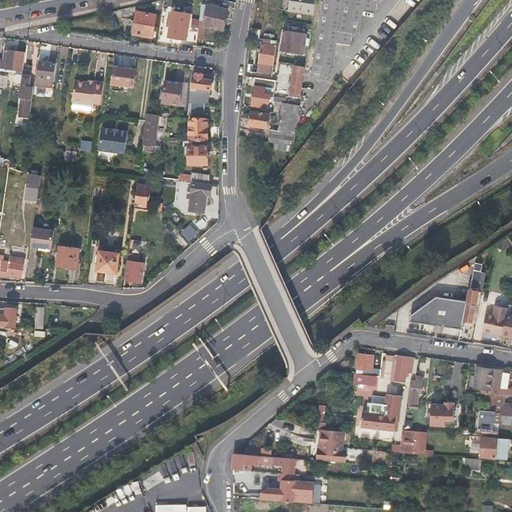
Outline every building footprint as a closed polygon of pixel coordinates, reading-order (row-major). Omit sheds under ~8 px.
[(312,13),(314,0),(288,0),(288,10),(312,13)] [(320,0),(310,78),(318,79),(330,0),(320,0)] [(330,0),(318,79),(324,80),(332,72),(336,45),(349,46),(351,34),(357,35),(362,11),(374,12),(376,0),(383,1),(382,0),(330,0)] [(206,26),(202,25),(207,5),(201,3),(197,38),(204,39),(206,26)] [(227,10),(207,5),(202,25),(206,26),(222,30),(227,10)] [(135,13),(133,35),(152,38),(156,15),(135,13)] [(190,15),(178,13),(177,21),(172,20),(171,20),(169,37),(186,40),(190,15)] [(251,33),(251,37),(259,38),(260,29),(252,28),(251,33)] [(290,52),(302,53),(304,33),(298,33),(292,32),(284,31),(282,40),(292,42),(290,52)] [(256,73),(271,75),(275,46),(267,45),(262,44),(260,44),(256,73)] [(0,58),(0,67),(22,70),(25,52),(4,49),(3,59),(0,58)] [(36,84),(52,86),(55,63),(47,62),(47,63),(39,62),(36,84)] [(305,67),(297,66),(292,95),(299,96),(302,74),(304,75),(305,67)] [(114,67),(112,83),(133,86),(135,70),(114,67)] [(190,89),(188,103),(203,103),(207,102),(209,89),(210,89),(211,80),(203,78),(203,74),(196,73),(195,75),(192,75),(190,86),(194,87),(194,90),(190,89)] [(31,75),(22,74),(20,87),(18,98),(21,99),(18,118),(29,119),(33,87),(29,86),(31,75)] [(276,81),(253,77),(252,86),(255,86),(252,106),(267,108),(270,89),(274,89),(276,81)] [(94,84),(75,81),(72,102),(93,105),(93,103),(101,105),(104,83),(94,81),(94,84)] [(179,105),(181,83),(165,81),(162,103),(179,105)] [(187,84),(181,83),(179,105),(185,106),(187,84)] [(285,103),(281,102),(279,113),(277,128),(269,127),(267,142),(275,143),(275,149),(293,152),(299,105),(285,103)] [(203,103),(188,103),(187,114),(203,114),(203,103)] [(267,114),(250,111),(248,126),(265,129),(267,114)] [(158,116),(148,114),(144,145),(154,147),(158,116)] [(203,128),(203,119),(191,118),(190,138),(207,138),(208,128),(207,128),(203,128)] [(119,132),(114,132),(114,130),(102,128),(99,151),(124,154),(127,132),(120,131),(119,132)] [(82,140),(81,151),(90,152),(91,141),(82,140)] [(188,154),(188,164),(207,164),(207,146),(192,146),(192,141),(183,140),(183,147),(184,147),(184,154),(188,154)] [(67,145),(65,161),(76,162),(78,147),(67,145)] [(0,157),(0,165),(8,167),(9,159),(0,157)] [(179,175),(178,180),(212,184),(213,177),(208,176),(208,174),(192,172),(191,175),(182,174),(182,175),(179,175)] [(40,175),(30,173),(28,183),(39,185),(40,175)] [(211,185),(192,183),(191,192),(188,192),(187,198),(190,198),(189,211),(203,213),(205,194),(210,195),(211,185)] [(145,185),(138,184),(135,205),(145,207),(149,185),(145,185)] [(182,232),(191,242),(199,234),(191,224),(182,232)] [(32,228),(30,246),(52,249),(54,231),(32,228)] [(140,244),(130,243),(125,279),(140,281),(143,263),(138,262),(140,244)] [(59,246),(57,266),(76,269),(79,249),(59,246)] [(99,250),(97,270),(116,273),(119,253),(99,250)] [(16,275),(21,276),(23,259),(10,257),(9,262),(0,260),(0,274),(16,277),(16,275)] [(482,264),(475,263),(463,320),(471,322),(477,291),(482,292),(486,269),(481,268),(482,264)] [(410,322),(461,329),(466,302),(433,297),(410,316),(410,322)] [(482,331),(502,336),(507,315),(508,309),(496,306),(494,315),(486,313),(482,331)] [(44,320),(44,308),(37,307),(36,319),(44,320)] [(0,313),(0,325),(15,327),(17,308),(6,308),(6,314),(0,313)] [(511,316),(507,315),(502,336),(511,338),(511,316)] [(359,354),(356,373),(375,376),(379,377),(379,371),(371,370),(373,356),(359,354)] [(412,358),(397,356),(393,381),(405,382),(406,372),(411,372),(412,358)] [(482,389),(481,394),(487,394),(500,395),(511,396),(511,389),(500,389),(502,371),(477,367),(475,376),(470,375),(470,379),(475,380),(474,388),(482,389)] [(375,376),(356,373),(353,373),(352,383),(374,386),(375,376)] [(421,385),(412,383),(408,403),(416,404),(418,392),(420,392),(421,385)] [(362,409),(360,426),(394,431),(397,414),(399,414),(402,396),(386,394),(384,405),(370,403),(369,410),(362,409)] [(500,395),(487,394),(486,412),(481,412),(479,430),(483,430),(482,436),(498,437),(498,431),(492,431),(493,423),(497,423),(500,395)] [(432,405),(430,419),(447,421),(448,415),(453,416),(454,404),(441,402),(441,405),(432,405)] [(511,404),(502,403),(501,415),(511,416),(511,414),(511,404)] [(511,415),(511,416),(501,415),(500,415),(499,428),(510,429),(510,425),(511,425),(511,415)] [(414,454),(416,432),(406,431),(404,453),(414,454)] [(322,442),(321,446),(341,448),(342,434),(328,432),(327,439),(323,439),(322,442)] [(426,433),(416,432),(414,454),(424,455),(426,433)] [(508,441),(482,438),(480,457),(506,460),(508,441)] [(341,448),(321,446),(321,450),(317,450),(316,461),(345,463),(346,455),(343,452),(340,452),(341,448)] [(233,461),(232,469),(244,470),(245,464),(257,465),(258,459),(263,460),(263,457),(233,454),(233,461)] [(282,473),(293,474),(294,459),(267,457),(267,465),(283,466),(282,473)] [(474,459),(467,459),(466,458),(465,470),(480,471),(480,460),(474,459)] [(299,474),(293,474),(282,473),(279,473),(278,479),(281,480),(299,481),(299,474)] [(260,500),(312,504),(314,482),(299,481),(281,480),(281,488),(267,487),(261,492),(260,500)]
